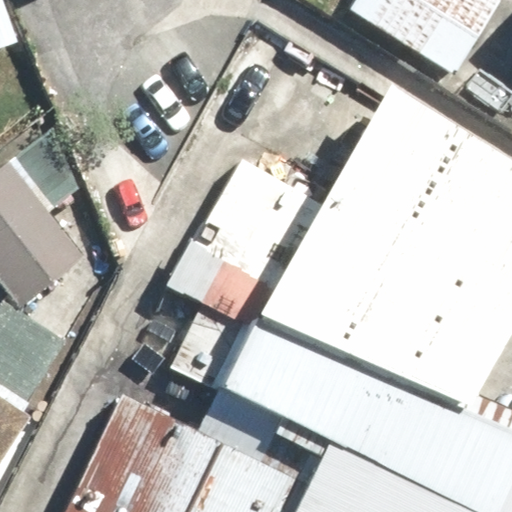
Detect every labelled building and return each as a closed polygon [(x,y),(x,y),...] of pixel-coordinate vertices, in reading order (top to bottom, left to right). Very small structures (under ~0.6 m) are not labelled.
[(361,0),(352,18),(448,69),(485,0),(361,0)] [(511,162),(395,89),(263,319),(475,412),(511,341),(511,162)] [(9,163),(51,215),(90,183),(48,131),(9,163)] [(10,169),(0,176),(0,287),(5,294),(68,247),(10,169)] [(0,312),(0,395),(23,412),(65,345),(3,307),(0,312)] [(511,511),(511,429),(475,412),(263,319),(216,422),(144,390),(87,511),(511,511)] [(0,448),(18,419),(0,408),(0,448)]
